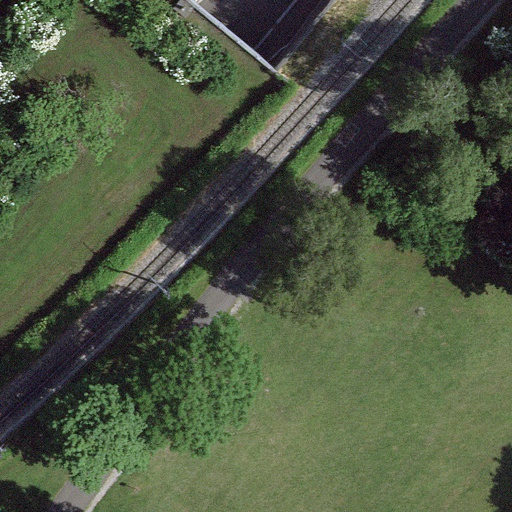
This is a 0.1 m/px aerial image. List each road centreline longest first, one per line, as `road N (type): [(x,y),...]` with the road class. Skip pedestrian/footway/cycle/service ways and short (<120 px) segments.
road 1 (motorway): [(0,329),(262,0)]
road 2 (motorway): [(126,0),(0,162)]
